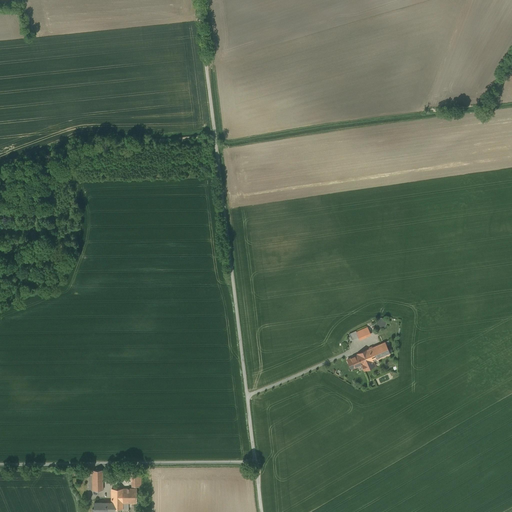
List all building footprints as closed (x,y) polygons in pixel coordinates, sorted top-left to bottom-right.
[(386,325),(386,324),(386,322),(385,320),(383,320),(382,319),(380,320),(378,321),(377,322),(377,324),(377,326),(378,327),(380,328),(382,328),(383,328),(385,327),(386,325)] [(368,328),(357,333),(359,337),(358,337),(360,340),(371,335),(370,332),(369,332),(368,329),(368,328)] [(356,331),(349,334),(352,340),(358,337),(359,337),(357,333),(356,331)] [(385,342),(357,354),(361,364),(364,370),(375,366),(373,361),(390,354),(385,342)] [(357,355),(347,360),(351,369),(361,364),(357,355)] [(102,469),(92,469),(92,489),(102,489),(102,469)] [(140,474),(132,474),(132,486),(140,486),(140,474)] [(122,488),(111,488),(111,502),(111,508),(122,508),(123,507),(123,502),(122,488)] [(136,488),(122,488),(123,502),(129,502),(137,502),(136,488)] [(106,502),(94,502),(94,511),(107,511),(107,508),(106,502)]
